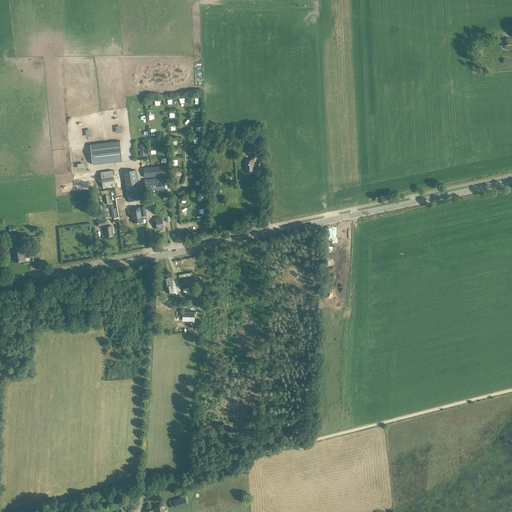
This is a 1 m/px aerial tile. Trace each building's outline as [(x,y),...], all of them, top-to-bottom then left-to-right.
[(93,165),(122,161),(120,141),(90,145),(93,165)] [(148,148),(140,148),(141,157),(148,156),(148,148)] [(254,160),(244,160),(245,172),(255,171),(254,160)] [(169,177),(168,166),(143,167),(144,178),(169,177)] [(103,189),(115,187),(112,170),(100,172),(103,189)] [(136,170),(123,172),(128,202),(141,200),(136,170)] [(166,190),(165,178),(144,180),(145,192),(166,190)] [(130,209),(132,223),(142,221),(141,216),(145,216),(144,207),(130,209)] [(161,218),(155,219),(157,230),(159,229),(159,228),(163,228),(161,218)] [(112,227),(104,228),(106,238),(113,236),(112,231),(112,230),(112,227)] [(16,235),(10,236),(12,246),(18,244),(16,235)] [(29,249),(25,250),(26,254),(23,254),(22,250),(13,252),(14,259),(15,258),(16,262),(23,261),(23,258),(30,257),(29,249)] [(185,497),(170,501),(172,509),(187,505),(185,497)]
